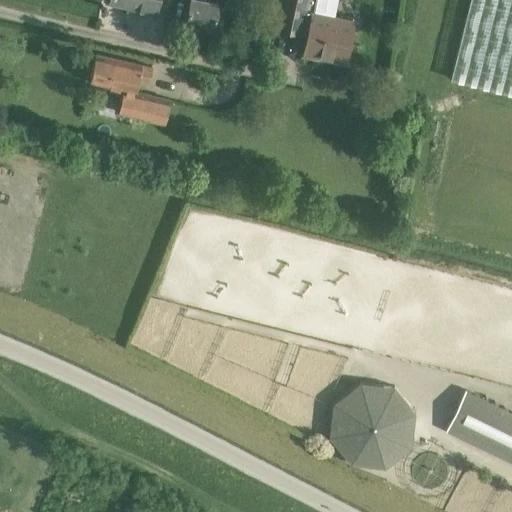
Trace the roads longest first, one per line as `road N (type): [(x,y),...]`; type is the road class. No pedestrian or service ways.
road 1 (unclassified): [(344,511),(0,345)]
road 2 (residential): [(0,9),(345,89)]
road 3 (track): [(66,426),(214,504)]
